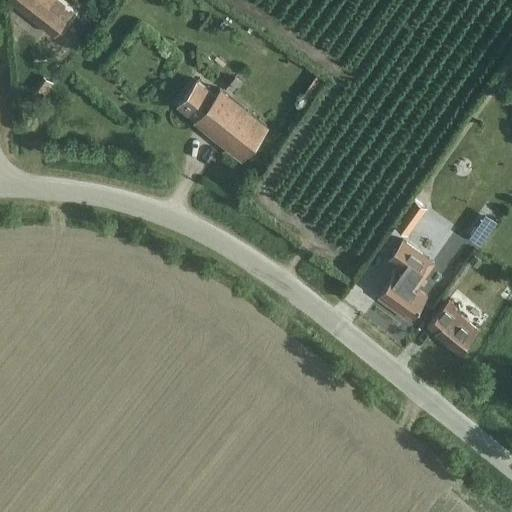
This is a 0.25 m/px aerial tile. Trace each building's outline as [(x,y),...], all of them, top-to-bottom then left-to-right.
[(9,0),(53,34),(66,18),(43,0),(9,0)] [(42,75),(34,88),(45,95),(53,82),(42,75)] [(235,78),(227,89),(233,94),(242,82),(235,78)] [(196,80),(176,105),(241,157),(265,128),(220,91),(215,95),(196,80)] [(413,197),(394,224),(407,233),(426,207),(413,197)] [(477,226),(469,237),(481,245),(488,234),(477,226)] [(386,258),(387,259),(397,265),(375,298),(407,320),(424,295),(413,287),(419,278),(415,275),(426,258),(399,239),(386,258)] [(475,256),(470,264),(476,268),(481,260),(475,256)] [(478,328),(453,308),(456,304),(448,297),(426,324),(435,331),(433,333),(457,352),(478,328)]
